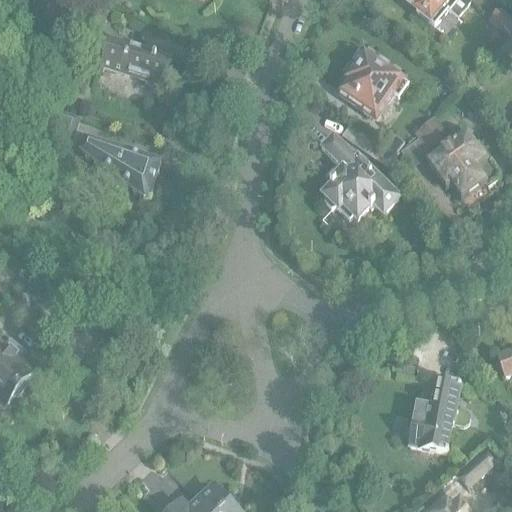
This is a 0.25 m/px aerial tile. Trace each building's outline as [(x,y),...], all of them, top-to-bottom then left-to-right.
[(459,21),(473,4),(468,0),(402,0),(417,12),(415,14),(436,31),(449,15),(451,17),(452,15),(459,21)] [(100,28),(105,14),(90,9),(85,23),(100,28)] [(490,23),(511,46),(511,26),(500,14),(490,23)] [(163,89),(171,63),(111,44),(102,70),(163,89)] [(399,102),(409,87),(364,57),(346,84),(348,86),(342,95),(351,100),(349,104),(376,122),(392,98),(399,102)] [(70,99),(73,89),(62,85),(59,96),(70,99)] [(434,124),(433,122),(424,109),(406,122),(418,139),(434,124)] [(72,146),(80,123),(49,113),(42,136),(72,146)] [(434,124),(418,139),(434,162),(429,166),(447,192),(451,189),(461,203),(485,187),(488,191),(499,184),(500,177),(480,149),(476,152),(467,139),(452,149),(434,124)] [(403,163),(392,155),(362,134),(353,148),(395,177),(403,163)] [(325,181),(332,188),(332,189),(333,190),(325,199),(327,201),(325,207),(331,213),(337,212),(349,224),(353,220),(357,224),(369,212),(371,215),(374,211),(383,220),(398,204),(386,193),(388,186),(383,181),(376,183),(359,166),(361,164),(352,156),(351,158),(334,142),(322,155),(336,169),(325,181)] [(151,201),(161,168),(85,144),(81,156),(143,203),(151,201)] [(0,404),(6,409),(32,377),(0,350),(0,404)] [(379,364),(381,354),(371,353),(369,362),(379,364)] [(511,355),(498,360),(506,382),(511,380),(511,355)] [(215,378),(213,381),(215,390),(218,392),(227,390),(229,387),(227,377),(224,375),(215,378)] [(467,417),(456,415),(460,390),(432,385),(428,411),(418,409),(410,450),(447,457),(452,430),(463,431),(468,428),(470,421),(467,417)] [(458,479),(468,490),(495,467),(485,456),(458,479)] [(195,511),(228,511),(212,495),(195,511)]
